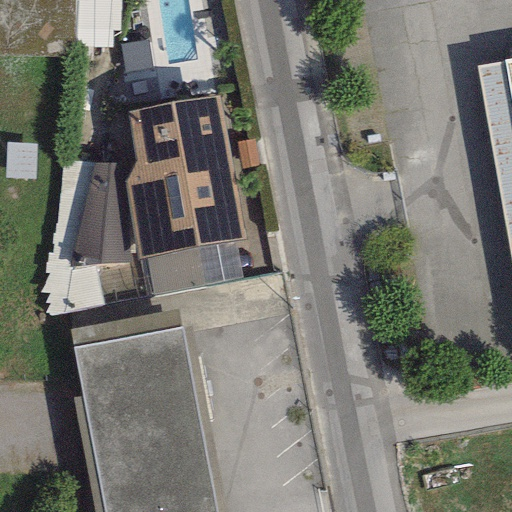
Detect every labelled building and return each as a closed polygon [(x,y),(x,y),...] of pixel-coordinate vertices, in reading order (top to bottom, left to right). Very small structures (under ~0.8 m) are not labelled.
[(73,0),(0,0),(0,55),(72,58),(73,0)] [(511,59),(502,61),(511,114),(511,59)] [(511,271),(511,114),(502,61),(475,66),(511,271)] [(217,95),(125,112),(136,160),(121,183),(136,261),(145,259),(232,241),(243,239),(217,95)] [(122,163),(91,164),(74,254),(84,257),(84,265),(127,262),(120,182),(122,163)] [(240,279),(232,241),(145,259),(152,297),(240,279)] [(68,329),(72,349),(180,330),(177,310),(68,329)] [(222,511),(190,328),(180,330),(212,511),(222,511)] [(212,511),(180,330),(72,349),(81,396),(101,511),(212,511)] [(101,511),(81,396),(71,398),(91,511),(101,511)]
